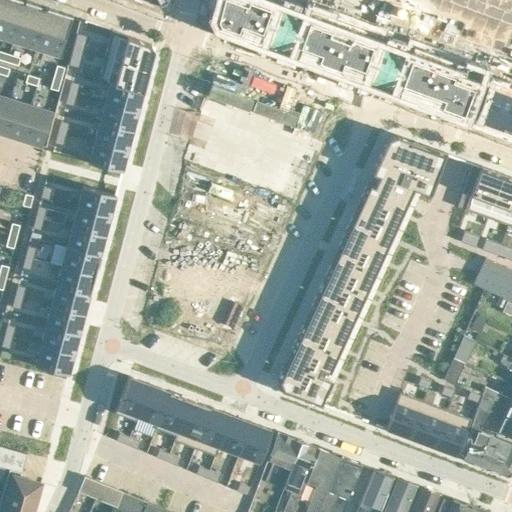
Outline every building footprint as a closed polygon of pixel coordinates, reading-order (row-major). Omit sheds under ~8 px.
[(0,37),(14,42),(27,1),(25,0),(24,3),(22,2),(22,0),(0,0),(0,1),(0,37)] [(216,0),(212,18),(215,23),(233,30),(243,0),(216,0)] [(243,0),(233,30),(254,38),(266,4),(267,0),(243,0)] [(367,0),(365,8),(372,10),(375,0),(367,0)] [(36,49),(49,8),(45,6),(44,9),(40,8),(41,5),(27,1),(14,42),(36,49)] [(266,4),(254,38),(273,45),(285,11),(266,4)] [(60,56),(73,15),(49,8),(36,49),(60,56)] [(304,18),(292,52),(313,59),(329,16),(308,8),(304,18)] [(380,8),(377,16),(388,20),(391,12),(380,8)] [(285,11),(273,45),(292,52),(304,18),(285,11)] [(413,13),(409,24),(416,27),(421,15),(413,13)] [(421,15),(416,27),(424,29),(428,18),(421,15)] [(329,16),(313,59),(334,67),(350,24),(329,16)] [(428,18),(424,29),(431,32),(435,21),(428,18)] [(350,24),(334,67),(355,75),(371,31),(350,24)] [(448,25),(444,37),(451,39),(455,28),(448,25)] [(455,28),(451,39),(458,42),(462,31),(455,28)] [(111,31),(104,59),(148,71),(154,50),(151,44),(112,30),(111,31)] [(463,31),(459,42),(466,45),(470,34),(463,31)] [(77,33),(75,41),(86,44),(88,36),(77,33)] [(470,34),(466,45),(473,48),(477,36),(470,34)] [(75,41),(73,48),(84,51),(86,44),(75,41)] [(367,41),(355,75),(374,82),(387,49),(367,41)] [(410,45),(394,89),(415,97),(431,53),(410,45)] [(73,48),(71,56),(82,59),(84,51),(73,48)] [(387,49),(374,82),(394,89),(406,55),(387,49)] [(0,59),(6,61),(9,54),(0,50),(0,59)] [(431,53),(415,97),(436,104),(452,61),(431,53)] [(20,57),(9,54),(6,61),(18,65),(20,57)] [(71,56),(69,64),(79,67),(82,59),(71,56)] [(104,59),(98,80),(109,83),(143,92),(148,71),(104,59)] [(452,61),(436,104),(458,113),(474,69),(452,61)] [(0,73),(7,76),(9,68),(0,65),(0,73)] [(64,67),(57,65),(53,76),(61,78),(64,67)] [(39,78),(28,74),(25,82),(37,85),(39,78)] [(58,90),(61,78),(53,76),(50,88),(58,90)] [(71,81),(68,92),(76,94),(79,83),(71,81)] [(109,83),(104,103),(138,112),(143,92),(109,83)] [(490,87),(477,120),(499,128),(511,94),(490,87)] [(68,92),(65,103),(73,105),(76,94),(68,92)] [(0,129),(10,98),(0,94),(0,129)] [(511,94),(499,128),(511,132),(511,94)] [(0,131),(20,138),(31,105),(10,98),(0,129),(0,131)] [(260,99),(256,116),(300,126),(304,110),(260,99)] [(104,103),(99,122),(132,131),(138,112),(104,103)] [(52,111),(31,105),(20,138),(41,145),(52,111)] [(60,121),(58,131),(66,134),(68,123),(60,121)] [(99,122),(94,142),(127,151),(132,131),(99,122)] [(58,131),(55,142),(63,145),(66,134),(58,131)] [(278,379),(277,379),(281,390),(282,390),(321,404),(333,380),(327,377),(414,188),(431,194),(446,152),(396,134),(388,138),(373,170),(372,172),(378,175),(374,185),(367,182),(286,360),(278,379)] [(184,160),(166,156),(122,345),(149,352),(163,294),(197,302),(201,282),(170,275),(188,195),(213,201),(217,186),(193,181),(199,157),(229,164),(234,143),(203,136),(200,147),(187,145),(184,160)] [(94,142),(89,162),(120,170),(122,171),(127,151),(94,142)] [(278,173),(282,161),(260,154),(255,166),(278,173)] [(472,163),(468,174),(475,177),(479,166),(472,163)] [(468,198),(464,208),(486,217),(502,173),(480,165),(479,166),(475,177),(472,187),(468,198)] [(511,176),(502,173),(486,217),(507,224),(511,210),(511,176)] [(296,182),(297,180),(278,174),(273,188),(315,202),(319,190),(296,182)] [(468,174),(464,184),(472,187),(475,177),(468,174)] [(464,184),(460,195),(468,198),(472,187),(464,184)] [(330,203),(350,211),(358,193),(337,185),(330,203)] [(43,186),(40,197),(49,199),(52,188),(43,186)] [(82,186),(77,206),(110,214),(116,194),(114,194),(82,186)] [(25,193),(22,205),(30,207),(33,195),(25,193)] [(460,195),(456,206),(464,208),(468,198),(460,195)] [(38,205),(35,217),(43,219),(46,208),(38,205)] [(77,206),(72,225),(105,234),(110,214),(77,206)] [(35,217),(32,227),(40,229),(43,219),(35,217)] [(12,223),(9,234),(16,236),(19,225),(12,223)] [(72,225),(66,245),(100,254),(105,234),(72,225)] [(464,230),(460,241),(468,244),(472,232),(464,230)] [(472,232),(468,244),(475,247),(479,235),(472,232)] [(13,248),(16,236),(9,234),(6,246),(13,248)] [(486,238),(482,249),(489,252),(493,240),(486,238)] [(274,260),(279,246),(258,239),(253,253),(274,260)] [(493,240),(489,252),(497,254),(501,243),(493,240)] [(501,243),(497,254),(504,257),(508,246),(501,243)] [(28,245),(25,256),(33,258),(36,247),(28,245)] [(66,245),(61,265),(95,274),(100,254),(66,245)] [(25,256),(22,267),(30,269),(33,258),(25,256)] [(511,269),(485,257),(473,283),(511,301),(511,269)] [(237,259),(232,276),(243,280),(248,263),(237,259)] [(1,264),(0,267),(0,276),(5,278),(8,266),(1,264)] [(61,265),(56,285),(89,294),(95,274),(61,265)] [(17,284),(14,295),(23,297),(25,286),(17,284)] [(56,285),(51,305),(84,314),(89,294),(56,285)] [(14,295),(12,306),(20,308),(23,297),(14,295)] [(208,309),(220,313),(225,301),(214,296),(208,309)] [(511,303),(507,301),(502,311),(511,316),(511,303)] [(51,305),(45,325),(79,334),(84,314),(51,305)] [(7,324),(4,335),(12,337),(15,326),(7,324)] [(235,346),(254,348),(257,327),(238,324),(235,346)] [(45,325),(40,345),(73,354),(79,334),(45,325)] [(465,362),(475,340),(463,334),(453,357),(464,362),(465,362)] [(4,335),(1,346),(9,348),(12,337),(4,335)] [(511,344),(507,342),(502,352),(511,356),(511,357),(511,358),(511,344)] [(40,345),(35,365),(68,374),(73,354),(40,345)] [(455,382),(464,362),(453,357),(444,376),(455,382)] [(128,375),(114,412),(135,420),(149,383),(128,375)] [(420,376),(417,384),(428,388),(431,380),(420,376)] [(149,383),(135,420),(136,421),(138,416),(156,423),(157,423),(169,391),(149,383)] [(443,385),(440,392),(451,397),(454,389),(443,385)] [(511,399),(486,387),(483,394),(482,397),(511,411),(511,399)] [(471,389),(468,396),(480,401),(482,393),(471,389)] [(156,423),(155,427),(175,435),(176,435),(190,399),(169,391),(157,423),(156,423)] [(399,393),(386,430),(410,439),(424,401),(399,393)] [(511,436),(511,411),(482,397),(471,426),(482,431),(484,426),(482,425),(487,413),(503,420),(498,430),(511,436)] [(175,435),(173,440),(195,448),(210,406),(190,399),(176,435),(175,435)] [(424,401),(410,439),(433,448),(447,410),(424,401)] [(210,406),(195,448),(216,455),(219,446),(218,446),(230,414),(210,406)] [(447,410),(433,448),(458,456),(471,419),(447,410)] [(230,414),(218,446),(219,446),(239,454),(251,422),(230,414)] [(251,422),(239,454),(259,462),(272,429),(251,422)] [(119,432),(116,439),(127,444),(130,436),(119,432)] [(283,486),(300,441),(294,439),(294,438),(283,434),(278,432),(268,460),(272,461),(266,479),(274,482),(283,486)] [(511,443),(492,435),(488,446),(469,438),(462,458),(506,475),(511,472),(511,443)] [(130,436),(127,444),(137,448),(140,440),(130,436)] [(293,511),(306,478),(318,447),(307,443),(307,444),(300,441),(283,486),(291,489),(284,509),(291,511),(293,511)] [(318,511),(340,455),(318,447),(306,478),(317,482),(306,511),(318,511)] [(159,448),(156,456),(166,460),(170,453),(159,448)] [(32,480),(21,477),(26,459),(0,451),(0,471),(12,475),(0,511),(31,511),(38,487),(30,485),(32,480)] [(170,453),(166,460),(177,465),(180,457),(170,453)] [(361,463),(340,455),(318,511),(329,511),(337,493),(348,497),(361,463)] [(199,465),(196,473),(206,477),(209,470),(199,465)] [(373,467),(355,511),(366,511),(370,504),(380,508),(393,475),(373,467)] [(209,470),(206,477),(216,481),(220,474),(209,470)] [(117,506),(122,491),(84,476),(78,491),(117,506)] [(395,476),(381,511),(404,511),(415,483),(395,476)] [(240,482),(236,490),(247,494),(250,486),(240,482)] [(418,484),(407,511),(430,511),(439,492),(418,484)] [(488,511),(488,510),(442,493),(434,511),(488,511)] [(169,511),(157,506),(147,502),(143,511),(169,511)]
